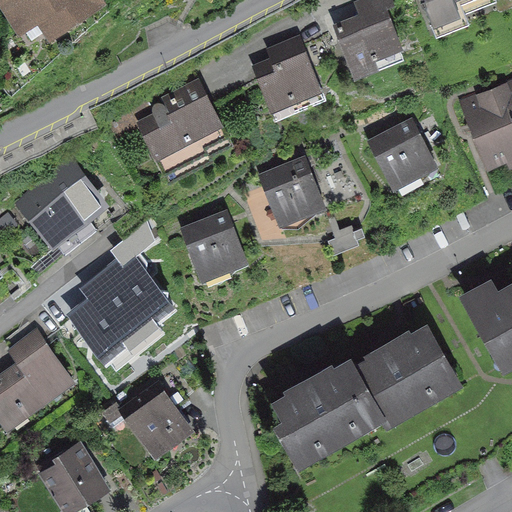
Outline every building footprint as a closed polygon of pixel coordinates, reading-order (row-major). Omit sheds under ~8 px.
[(107,0),(0,0),(0,7),(19,34),(37,23),(48,41),(109,1),(107,0)] [(358,12),(333,23),(355,76),(380,66),(376,57),(403,45),(387,6),(396,3),(394,0),(353,0),(358,12)] [(423,0),(437,35),(469,23),(465,12),(496,0),(423,0)] [(270,57),(251,64),(270,111),(324,90),(301,33),(266,48),(270,57)] [(164,95),(170,108),(163,101),(156,102),(152,106),(152,112),(136,121),(156,157),(224,121),(199,74),(164,95)] [(475,111),(496,161),(511,154),(511,85),(486,95),(489,105),(475,111)] [(410,122),(374,141),(397,183),(433,164),(410,122)] [(14,202),(52,247),(111,202),(71,156),(14,202)] [(302,158),(265,174),(283,219),(321,204),(302,158)] [(225,214),(187,229),(205,275),(243,259),(225,214)] [(116,346),(173,296),(144,262),(86,312),(116,346)] [(469,296),(507,364),(511,360),(511,288),(496,297),(490,285),(469,296)] [(430,318),(358,359),(388,411),(394,423),(466,382),(430,318)] [(0,373),(0,404),(12,421),(77,376),(43,328),(19,345),(26,355),(0,373)] [(270,399),(304,459),(388,411),(358,359),(354,352),(270,399)] [(169,386),(134,414),(164,452),(199,425),(169,386)] [(89,442),(49,467),(74,508),(114,483),(89,442)]
